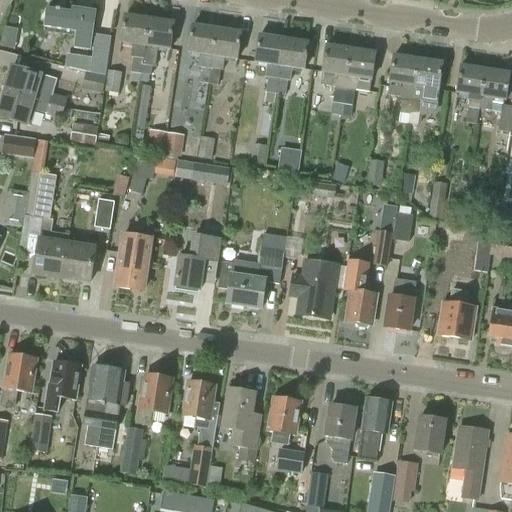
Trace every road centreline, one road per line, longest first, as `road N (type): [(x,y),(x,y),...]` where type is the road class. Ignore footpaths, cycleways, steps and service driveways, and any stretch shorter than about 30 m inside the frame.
road 1 (residential): [(511,390),(0,311)]
road 2 (residential): [(281,0),(474,29),(511,24)]
